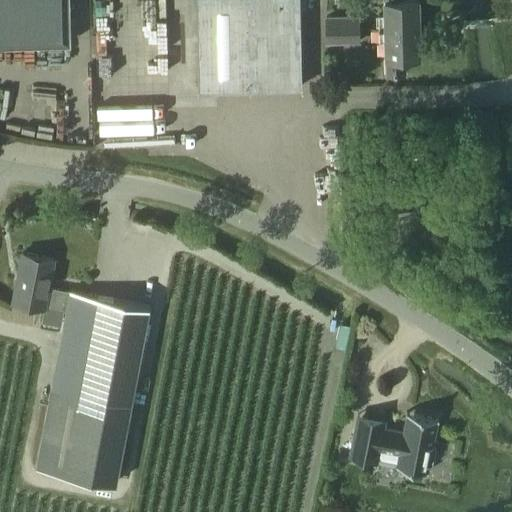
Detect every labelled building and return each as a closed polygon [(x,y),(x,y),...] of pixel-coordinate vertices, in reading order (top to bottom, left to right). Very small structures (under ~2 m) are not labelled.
[(0,0),(0,43),(71,42),(69,0),(0,0)] [(135,0),(137,60),(154,59),(154,69),(169,69),(167,17),(159,18),(158,0),(135,0)] [(196,0),(199,89),(301,87),(300,9),(306,10),(305,0),(196,0)] [(377,15),(378,28),(419,27),(418,0),(384,0),(385,0),(385,15),(377,15)] [(325,16),(326,29),(360,28),(360,15),(325,16)] [(419,27),(378,28),(378,42),(386,43),(386,56),(385,76),(406,75),(406,56),(420,56),(419,27)] [(360,28),(326,29),(326,44),(360,43),(360,28)] [(387,170),(391,210),(415,208),(412,168),(387,170)] [(446,221),(428,223),(430,236),(446,235),(446,221)] [(44,307),(44,306),(66,310),(51,389),(36,467),(116,482),(131,404),(150,306),(70,290),(48,287),(53,258),(23,252),(13,301),(44,307)] [(357,413),(352,438),(348,457),(375,463),(378,450),(398,454),(395,465),(394,466),(427,473),(427,472),(426,471),(427,466),(431,466),(434,448),(431,448),(437,418),(407,411),(403,429),(386,426),(387,419),(357,413)]
